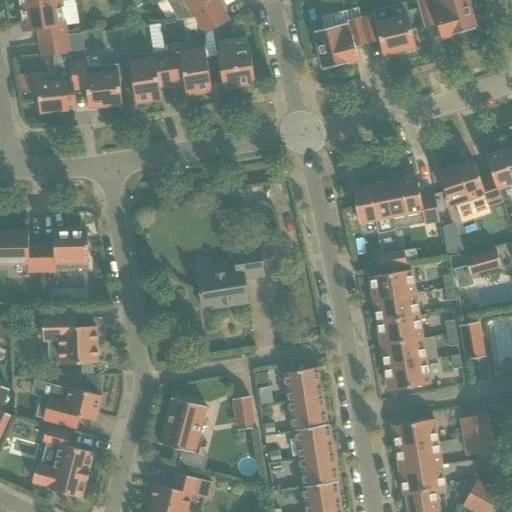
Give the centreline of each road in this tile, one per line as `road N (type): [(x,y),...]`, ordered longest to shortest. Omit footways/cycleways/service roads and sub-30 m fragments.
road 1 (residential): [(302,133),(347,351)]
road 2 (residential): [(302,133),(450,103),(511,80)]
road 3 (residential): [(144,381),(107,168)]
road 4 (residential): [(144,381),(347,351)]
road 5 (residential): [(107,168),(302,133)]
road 6 (residential): [(511,382),(361,416)]
road 7 (residential): [(302,133),(271,0)]
road 8 (residential): [(112,511),(144,381)]
